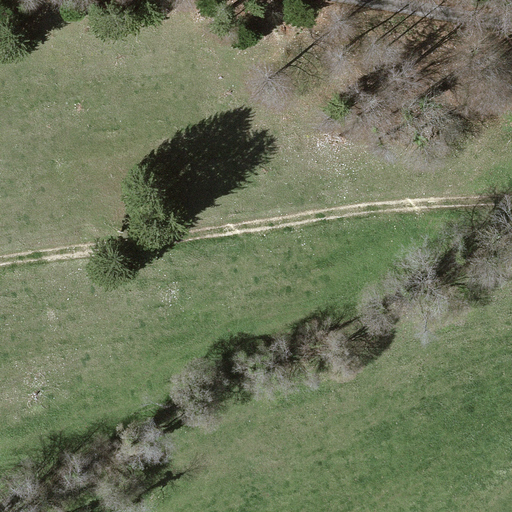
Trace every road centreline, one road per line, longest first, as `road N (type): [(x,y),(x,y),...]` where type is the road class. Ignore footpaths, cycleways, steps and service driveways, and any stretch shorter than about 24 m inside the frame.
road 1 (track): [(511,203),(377,211),(0,261)]
road 2 (track): [(511,29),(353,0)]
